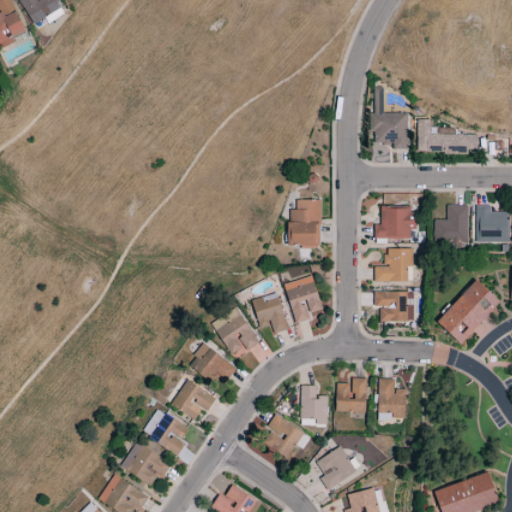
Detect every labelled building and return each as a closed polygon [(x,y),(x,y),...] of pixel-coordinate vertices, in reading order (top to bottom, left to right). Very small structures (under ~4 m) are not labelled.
[(0,0),(0,48),(15,42),(12,37),(24,32),(10,0),(0,0)] [(17,0),(31,25),(53,14),(55,18),(63,14),(55,0),(17,0)] [(372,88),(381,88),(382,107),(397,107),(397,113),(406,113),(406,142),(406,143),(407,146),(406,147),(406,149),(392,150),(392,143),(389,143),(389,146),(382,146),(382,143),(373,143),(373,132),(368,132),(368,125),(367,125),(368,114),(373,114),(372,88)] [(416,152),(439,152),(439,146),(448,146),(448,154),(476,153),(476,135),(454,136),(454,128),(428,128),(428,120),(415,121),(416,152)] [(319,201),(295,200),(295,210),(287,210),(286,248),(319,248),(319,201)] [(433,221),(433,247),(467,246),(466,206),(445,206),(445,221),(433,221)] [(475,244),(507,243),(507,213),(490,213),(490,206),(475,206),(475,244)] [(409,240),(409,230),(412,230),(413,208),(379,208),(379,226),(373,225),(373,239),(409,240)] [(411,249),(384,249),(384,267),(373,267),(373,282),(406,282),(407,267),(411,267),(411,249)] [(308,320),(306,315),(321,310),(310,276),(282,285),(294,324),(308,320)] [(499,303),(475,280),(435,323),(459,345),(499,303)] [(412,293),(373,292),(373,307),(378,307),(378,322),(412,322),(412,293)] [(258,329),(269,325),(272,335),(287,330),(276,293),(250,301),(258,329)] [(258,344),(235,308),(210,324),(233,360),(258,344)] [(186,367),(210,383),(215,376),(225,383),(235,368),(201,345),(186,367)] [(345,378),(345,385),(335,385),(334,412),(365,413),(365,379),(345,378)] [(393,380),(377,379),(376,420),(404,420),(404,390),(393,390),(393,380)] [(214,399),(186,380),(169,405),(193,421),(201,409),(205,412),(214,399)] [(326,397),(315,397),(315,387),(300,386),(299,426),(326,426),(326,397)] [(141,436),(177,455),(183,443),(181,442),(188,428),(154,410),(141,436)] [(265,428),(270,431),(261,443),(285,459),(302,434),(274,415),(265,428)] [(149,487),(156,475),(162,478),(170,465),(135,443),(119,468),(149,487)] [(314,463),(323,477),(319,479),(326,490),(356,471),(340,446),(314,463)] [(432,491),(439,511),(474,511),(497,504),(487,473),(432,491)] [(147,497),(113,475),(97,500),(114,511),(131,511),(134,508),(139,511),(147,497)] [(223,498),(217,495),(209,509),(214,511),(254,511),(259,503),(230,486),(223,498)] [(346,495),(349,509),(343,511),(342,511),(384,511),(380,488),(346,495)] [(98,511),(90,503),(80,511),(98,511)]
